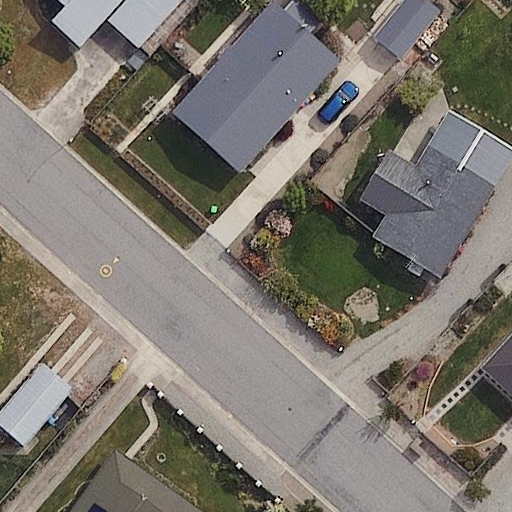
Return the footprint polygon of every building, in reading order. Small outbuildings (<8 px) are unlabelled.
[(48,0),(128,68),(186,0),(48,0)] [(445,5),(437,0),(400,0),(380,29),(414,52),(445,5)] [(273,5),(178,115),(247,174),(341,63),(273,5)] [(388,219),(374,243),(445,284),(511,169),(511,147),(454,113),(420,171),(392,155),(363,204),(388,219)] [(84,382),(39,348),(0,400),(0,425),(32,450),(84,382)] [(200,511),(115,452),(72,511),(200,511)]
